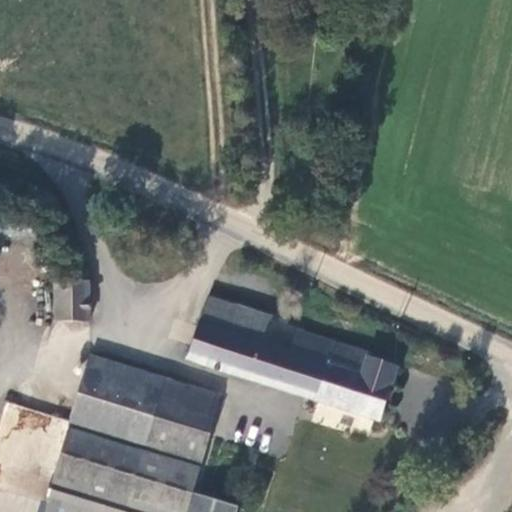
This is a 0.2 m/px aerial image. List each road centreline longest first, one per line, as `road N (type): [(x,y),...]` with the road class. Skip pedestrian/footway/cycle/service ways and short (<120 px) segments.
road 1 (tertiary): [(511,353),(229,222)]
road 2 (unknown): [(242,457),(395,437),(471,409),(511,382)]
road 3 (track): [(258,235),(250,0)]
road 4 (unclassified): [(53,147),(136,329)]
road 5 (tertiary): [(229,222),(53,147)]
road 6 (unclassified): [(229,222),(168,318),(136,329)]
